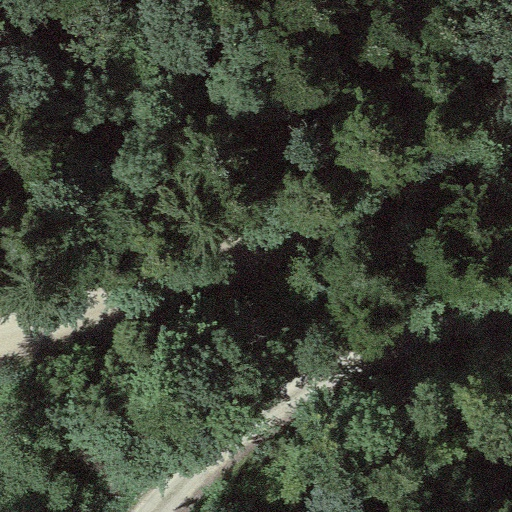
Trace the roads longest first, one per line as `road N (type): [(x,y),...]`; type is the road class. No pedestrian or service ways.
road 1 (track): [(0,335),(175,278),(511,94)]
road 2 (track): [(511,312),(277,390),(139,511)]
